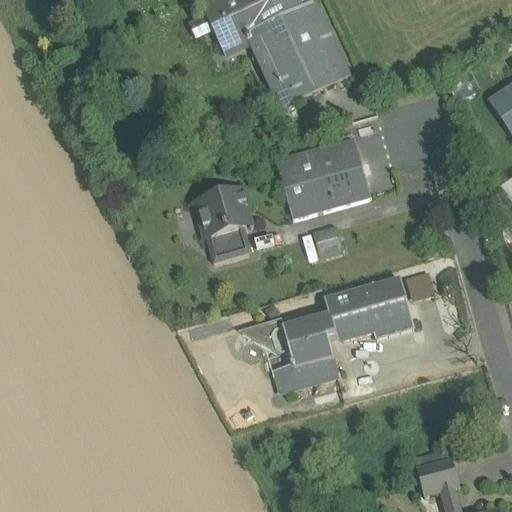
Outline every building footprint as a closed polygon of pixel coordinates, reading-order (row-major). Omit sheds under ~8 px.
[(310,0),(232,0),(204,13),(222,52),(241,43),(247,40),(247,39),(314,8),(310,0)] [(314,8),(247,39),(247,40),(241,43),(242,45),(247,43),(251,53),(253,52),(282,114),(349,82),(314,8)] [(511,88),(488,105),(511,139),(511,88)] [(355,143),(277,166),(293,225),(372,203),(355,143)] [(511,186),(501,194),(511,209),(511,186)] [(243,195),(197,208),(214,268),(227,265),(220,240),(245,234),(247,233),(243,217),(249,216),(243,195)] [(337,230),(313,237),(320,260),(343,254),(337,230)] [(245,234),(220,240),(227,265),(252,258),(245,234)] [(428,273),(404,281),(411,305),(436,297),(428,273)] [(401,284),(325,305),(330,321),(335,336),(336,341),(343,345),(374,337),(369,317),(407,306),(401,284)] [(407,306),(369,317),(374,337),(376,342),(414,331),(407,306)] [(330,321),(290,332),(288,324),(243,337),(282,360),(290,357),(293,370),(279,374),(276,379),(280,394),(286,397),(307,391),(310,386),(338,378),(327,338),(335,336),(330,321)] [(460,511),(456,494),(442,498),(445,511),(460,511)]
